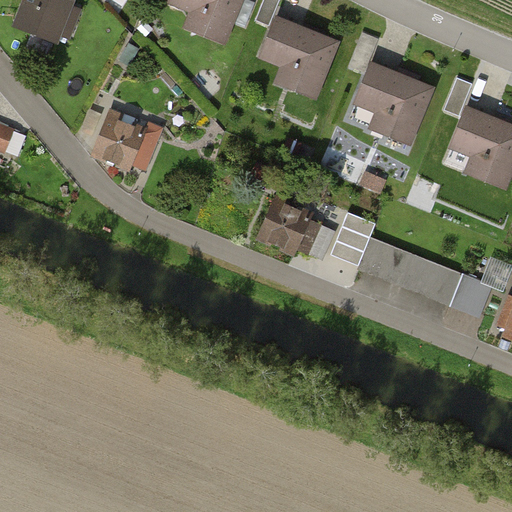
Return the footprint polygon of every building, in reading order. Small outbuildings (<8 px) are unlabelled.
[(93,4),(81,0),(35,0),(24,31),(75,51),(93,4)] [(264,0),(188,0),(185,9),(206,17),(198,39),(243,56),(264,0)] [(359,43),(292,17),(274,64),(298,73),(292,88),(335,105),(359,43)] [(453,96),(390,68),(371,112),(392,121),(386,135),(427,153),(453,96)] [(511,119),(482,109),(464,155),(487,164),(480,184),(511,195),(511,119)] [(164,138),(116,119),(98,166),(146,185),(164,138)] [(0,147),(21,156),(30,132),(0,120),(0,147)] [(335,226),(285,206),(268,247),(318,268),(335,226)] [(375,245),(363,274),(489,323),(501,294),(375,245)]
